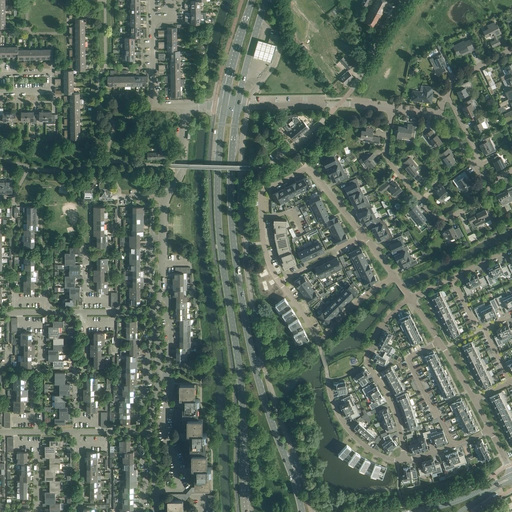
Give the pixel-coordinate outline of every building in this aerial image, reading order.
[(364,22),(376,28),(388,2),(383,0),(376,0),(371,9),(370,9),(369,10),(370,10),(364,22)] [(490,43),(492,47),(501,43),(498,39),(496,36),(501,33),(497,24),(496,25),(494,22),(487,26),(488,29),(483,31),(486,37),(493,34),(496,40),(490,43)] [(270,34),(268,43),(267,44),(277,46),(279,36),(270,34)] [(267,44),(268,43),(258,40),(253,57),(272,62),(277,46),(267,44)] [(453,46),(457,55),(461,53),(462,55),(474,50),(469,40),(465,42),(464,41),(453,46)] [(434,75),(439,76),(440,73),(446,70),(444,67),(447,66),(441,54),(430,59),(436,69),(435,72),(434,72),(434,73),(434,75)] [(349,70),(352,67),(343,57),(340,60),(349,70)] [(511,75),(511,62),(504,67),(505,69),(503,70),(505,75),(504,75),(504,76),(501,77),(500,77),(502,81),(506,79),(511,76),(511,75)] [(486,69),(482,70),(485,76),(489,83),(491,82),(492,81),(489,76),(488,74),(486,69)] [(339,78),(345,84),(353,77),(348,71),(339,78)] [(506,79),(510,85),(503,89),(505,92),(511,88),(511,75),(511,76),(506,79)] [(462,89),(457,91),(460,98),(468,95),(466,91),(472,88),(468,81),(460,85),(462,89)] [(411,100),(420,101),(431,103),(432,93),(431,93),(432,87),(424,86),(423,90),(421,90),(420,92),(413,91),(411,100)] [(511,88),(505,92),(508,99),(499,103),(501,107),(510,103),(510,102),(511,101),(511,100),(511,98),(511,97),(511,88)] [(180,91),(165,91),(165,94),(171,94),(171,97),(170,97),(170,100),(178,100),(178,97),(180,97),(180,91)] [(475,108),(471,99),(462,103),(464,106),(462,107),(466,117),(474,114),(472,110),(475,108)] [(0,117),(0,124),(6,124),(6,121),(9,121),(9,112),(3,112),(3,115),(0,115),(0,117)] [(15,112),(9,112),(9,121),(13,121),(13,124),(18,124),(18,115),(15,115),(15,112)] [(21,115),(18,115),(18,124),(24,124),(24,121),(28,121),(27,112),(21,112),(21,115)] [(34,112),(27,112),(28,121),(31,121),(31,123),(37,123),(37,114),(34,115),(34,112)] [(42,121),(46,121),(46,112),(39,112),(40,114),(37,114),(37,123),(42,123),(42,121)] [(52,112),(46,112),(46,121),(46,123),(50,123),(55,123),(55,114),(52,114),(52,112)] [(292,130),(289,133),(295,140),(309,128),(303,121),(301,122),(298,118),(298,115),(292,115),(288,116),(284,116),(282,116),(277,123),(280,123),(284,127),(286,125),(283,121),(283,120),(285,119),(286,119),(290,118),(293,117),(293,121),(292,121),(289,124),(291,127),(290,128),(292,130)] [(487,127),(481,116),(472,120),(474,125),(473,125),(477,132),(487,127)] [(401,139),(413,141),(413,142),(414,142),(416,126),(412,126),(412,125),(408,124),(407,127),(407,128),(398,127),(398,131),(397,131),(397,135),(397,139),(401,140),(401,139)] [(365,141),(379,143),(380,138),(372,136),(373,128),(366,127),(365,131),(361,130),(360,138),(365,138),(365,141)] [(431,130),(424,135),(427,138),(428,137),(435,147),(442,142),(436,135),(435,135),(431,130)] [(484,142),(480,145),(484,153),(485,153),(486,155),(492,152),(491,150),(487,141),(486,140),(489,139),(490,138),(491,138),(488,134),(486,135),(483,137),(482,137),(484,142)] [(147,153),(148,160),(166,159),(165,152),(164,142),(159,142),(160,152),(147,153)] [(448,166),(455,161),(450,154),(451,153),(448,148),(439,155),(442,159),(443,159),(448,166)] [(327,159),(322,161),(325,167),(330,165),(332,164),(332,163),(338,160),(333,151),(327,154),(329,158),(327,159)] [(368,165),(370,169),(377,163),(374,158),(376,156),(373,153),(364,161),(361,163),(365,168),(368,165)] [(497,169),(505,166),(501,158),(499,159),(497,155),(490,159),(493,167),(495,166),(497,169)] [(410,157),(403,162),(407,167),(405,168),(415,180),(416,181),(420,177),(416,172),(415,171),(419,168),(410,157)] [(332,168),(327,170),(329,176),(343,169),(339,160),(338,160),(332,163),(332,164),(333,167),(332,168)] [(343,169),(329,176),(331,179),(332,179),(333,181),(338,179),(340,178),(342,181),(349,178),(347,174),(346,175),(343,169)] [(464,171),(452,180),(454,183),(457,181),(460,187),(461,190),(462,189),(463,190),(470,185),(468,181),(470,180),(464,171)] [(301,180),(306,190),(312,187),(311,185),(312,185),(309,179),(308,180),(307,177),(301,180)] [(349,185),(344,188),(347,194),(352,191),(354,190),(360,187),(356,178),(350,181),(351,184),(349,185)] [(301,180),(295,183),(301,193),(306,190),(301,180)] [(393,181),(389,185),(386,181),(378,188),(382,192),(381,191),(387,186),(395,195),(402,190),(396,182),(395,183),(393,181)] [(99,197),(99,200),(112,200),(112,197),(111,197),(111,194),(108,183),(99,183),(99,188),(102,188),(105,190),(105,191),(101,197),(99,197)] [(295,183),(290,186),(295,195),(294,195),(295,196),(301,193),(295,183)] [(443,199),(449,194),(440,183),(433,188),(440,196),(438,199),(441,202),(444,200),(443,199)] [(501,193),(496,195),(499,200),(502,206),(511,200),(511,184),(500,190),(501,193)] [(290,186),(284,189),(289,198),(294,195),(295,195),(290,186)] [(354,194),(349,197),(351,202),(364,196),(360,187),(354,190),(355,193),(354,194)] [(84,189),(84,192),(82,192),(82,197),(84,197),(84,200),(92,200),(92,197),(93,197),(93,192),(92,192),(92,189),(84,189)] [(284,189),(279,191),(283,200),(284,200),(289,198),(284,189)] [(278,191),(273,194),(274,197),(273,198),(276,203),(277,203),(279,206),(285,203),(284,200),(283,200),(279,191),(278,192),(278,191)] [(308,200),(307,200),(310,206),(321,201),(321,200),(318,195),(313,197),(311,199),(308,200)] [(364,196),(351,202),(353,206),(354,205),(355,208),(360,205),(362,204),(364,207),(370,204),(366,195),(364,196)] [(321,201),(310,206),(312,212),(324,206),(321,201)] [(362,212),(357,214),(359,220),(374,213),(371,208),(373,207),(371,203),(370,204),(364,207),(365,210),(362,212)] [(419,223),(420,224),(422,222),(422,221),(425,218),(419,210),(420,209),(416,205),(405,214),(408,218),(412,215),(419,223)] [(324,206),(312,212),(315,218),(326,212),(324,206)] [(479,212),(476,214),(477,217),(475,218),(473,214),(467,217),(472,228),(477,226),(476,225),(485,221),(485,222),(490,220),(490,219),(492,218),(490,214),(488,215),(485,209),(482,211),(482,210),(479,212)] [(326,212),(315,218),(318,224),(329,218),(326,212)] [(374,213),(359,220),(361,223),(362,223),(363,225),(371,221),(373,220),(375,224),(377,223),(381,221),(381,220),(379,217),(376,218),(374,213)] [(330,220),(325,223),(328,228),(339,223),(336,217),(335,217),(330,220)] [(376,227),(372,229),(374,235),(388,228),(386,222),(385,223),(383,219),(381,220),(381,221),(377,223),(378,226),(376,227)] [(274,227),(274,232),(276,232),(287,231),(286,226),(286,220),(274,220),(274,224),(274,227)] [(339,223),(328,228),(330,234),(342,228),(339,223)] [(452,227),(442,232),(444,237),(448,236),(450,239),(455,237),(456,239),(463,236),(460,229),(455,232),(452,227)] [(342,228),(330,234),(333,239),(344,233),(342,228)] [(388,228),(374,235),(376,238),(377,238),(378,240),(385,236),(387,240),(393,237),(391,233),(388,228)] [(276,232),(274,232),(275,238),(275,241),(276,245),(278,244),(288,242),(287,236),(287,231),(276,232)] [(344,233),(333,239),(336,245),(347,239),(344,233)] [(394,243),(389,246),(392,252),(405,245),(402,240),(403,239),(401,235),(394,238),(396,242),(394,243)] [(319,241),(314,243),(319,254),(325,251),(323,246),(322,247),(319,241)] [(278,244),(276,245),(277,248),(277,249),(277,251),(278,251),(279,257),(281,256),(291,252),(290,247),(288,242),(278,244)] [(314,243),(308,246),(313,256),(319,254),(314,243)] [(303,248),(308,259),(313,256),(308,246),(303,248)] [(399,253),(394,256),(397,261),(410,255),(407,250),(409,249),(407,246),(399,249),(401,253),(399,253)] [(298,252),(297,253),(299,256),(300,257),(301,257),(303,261),(308,259),(303,248),(303,247),(297,250),(298,252)] [(360,248),(349,253),(351,259),(363,253),(360,248)] [(281,256),(279,257),(281,262),(283,264),(283,265),(284,268),(285,268),(296,262),(293,257),(291,252),(281,256)] [(363,253),(351,259),(354,264),(365,259),(363,253)] [(410,255),(397,261),(398,265),(399,264),(400,267),(406,264),(408,263),(409,267),(418,263),(416,259),(413,260),(411,255),(410,255)] [(336,258),(331,260),(337,272),(342,269),(341,267),(342,266),(340,262),(339,262),(336,258)] [(365,259),(354,264),(357,270),(368,264),(365,259)] [(331,260),(326,263),(331,273),(331,274),(337,272),(331,260)] [(326,263),(321,265),(326,276),(326,275),(331,273),(326,263)] [(506,265),(501,268),(499,263),(493,266),(499,277),(504,274),(505,277),(510,275),(506,265)] [(368,264),(357,270),(359,275),(371,270),(368,264)] [(321,265),(314,268),(317,273),(318,272),(321,279),(327,277),(326,275),(326,276),(321,265)] [(485,276),(490,285),(495,282),(493,279),(499,277),(493,266),(487,268),(490,273),(485,276)] [(371,270),(359,275),(362,281),(373,275),(371,270)] [(255,283),(261,282),(258,274),(253,276),(255,283)] [(471,276),(476,288),(481,285),(482,286),(487,284),(483,276),(479,279),(477,274),(471,276)] [(296,282),(295,283),(299,288),(309,280),(305,275),(301,278),(300,277),(295,281),(296,282)] [(373,275),(362,281),(365,286),(368,285),(368,286),(374,283),(373,282),(376,281),(373,275)] [(471,276),(465,279),(467,284),(463,286),(467,295),(472,293),(471,290),(476,288),(471,276)] [(260,292),(276,284),(273,279),(257,287),(260,292)] [(309,280),(299,288),(302,292),(311,286),(311,287),(313,285),(309,280)] [(349,283),(344,288),(345,289),(346,289),(353,297),(353,296),(357,292),(357,291),(358,291),(353,286),(352,287),(350,285),(349,283)] [(275,294),(273,291),(278,287),(276,286),(266,293),(269,298),(275,294)] [(311,286),(302,292),(306,297),(314,291),(311,287),(311,286)] [(306,297),(310,302),(311,302),(311,303),(316,299),(317,301),(319,299),(321,297),(320,294),(316,289),(314,291),(306,297)] [(341,294),(348,301),(353,297),(346,289),(345,289),(341,294)] [(433,302),(444,297),(441,291),(430,296),(432,300),(433,300),(434,301),(433,302)] [(340,293),(336,297),(344,305),(348,301),(341,294),(340,293)] [(501,295),(496,298),(501,307),(505,305),(507,310),(511,307),(511,304),(508,296),(502,298),(501,295)] [(331,301),(331,302),(339,310),(344,306),(344,305),(336,297),(331,301)] [(444,297),(433,302),(435,306),(436,306),(437,307),(436,308),(437,307),(445,303),(446,303),(444,297)] [(276,304),(275,305),(276,305),(282,314),(286,312),(283,307),(288,303),(284,298),(276,304)] [(499,308),(494,299),(489,301),(491,304),(485,307),(491,318),(497,315),(494,310),(499,308)] [(331,301),(326,305),(335,314),(339,310),(331,302),(331,301)] [(437,307),(436,308),(438,312),(439,312),(440,313),(438,314),(439,314),(449,309),(446,303),(445,303),(445,304),(437,307)] [(326,305),(321,310),(323,312),(323,311),(330,319),(335,314),(326,305)] [(483,316),(485,321),(491,318),(485,307),(479,310),(477,307),(474,309),(478,318),(483,316)] [(286,312),(282,314),(282,315),(283,315),(288,324),(292,322),(289,317),(295,313),(291,308),(286,312)] [(449,309),(439,314),(441,318),(442,317),(442,319),(441,320),(452,315),(449,309)] [(323,312),(318,316),(321,318),(320,319),(324,323),(325,323),(326,323),(330,319),(323,311),(323,312)] [(406,316),(399,319),(402,324),(402,325),(412,320),(410,315),(409,311),(404,313),(406,316)] [(452,315),(441,320),(443,324),(444,323),(445,325),(444,326),(455,321),(452,315)] [(292,322),(288,324),(289,325),(291,330),(294,334),(293,334),(294,335),(298,332),(295,327),(301,324),(298,319),(292,322)] [(402,324),(400,325),(403,331),(404,330),(415,325),(413,321),(412,320),(402,325),(402,324)] [(455,321),(444,326),(446,330),(447,329),(448,331),(447,332),(458,326),(455,321)] [(53,326),(51,326),(49,326),(49,324),(46,324),(46,327),(47,327),(47,329),(49,329),(49,332),(59,332),(61,332),(61,327),(53,327),(53,326)] [(415,325),(404,330),(407,335),(417,330),(416,326),(415,326),(415,325)] [(458,326),(447,332),(449,336),(450,335),(452,338),(453,338),(454,338),(455,337),(456,337),(456,336),(456,335),(461,333),(459,329),(462,328),(461,325),(458,326)] [(511,328),(510,330),(508,325),(502,327),(507,338),(511,336),(511,328)] [(503,344),(502,341),(507,338),(502,327),(496,330),(498,335),(494,337),(499,347),(503,344)] [(298,332),(294,335),(295,338),(297,341),(298,345),(303,343),(300,338),(306,335),(304,330),(298,332)] [(417,330),(407,335),(409,340),(419,335),(417,330)] [(382,336),(379,341),(380,341),(381,341),(387,344),(390,338),(391,338),(393,339),(395,336),(393,335),(386,331),(383,336),(382,336)] [(419,335),(409,340),(412,345),(422,340),(421,336),(420,337),(419,335)] [(380,341),(378,347),(386,351),(384,354),(390,357),(392,354),(390,353),(393,347),(387,344),(381,341),(380,341)] [(473,341),(462,347),(464,351),(465,350),(465,351),(466,352),(465,352),(465,353),(477,347),(475,347),(475,346),(473,341)] [(477,347),(465,353),(467,357),(468,356),(468,357),(469,358),(468,358),(468,359),(480,353),(477,347)] [(430,354),(424,357),(427,363),(437,358),(437,359),(438,358),(436,354),(435,354),(434,352),(433,351),(432,351),(431,352),(430,352),(430,353),(429,353),(430,354)] [(375,353),(373,357),(374,358),(373,360),(377,362),(385,366),(388,360),(395,364),(399,362),(390,357),(384,354),(382,357),(375,353)] [(480,353),(468,359),(470,363),(471,362),(471,364),(470,364),(483,359),(483,358),(481,359),(479,354),(480,353)] [(437,358),(427,363),(430,369),(440,364),(440,365),(441,364),(439,360),(438,360),(437,359),(437,358)] [(483,359),(470,364),(472,369),(474,368),(474,370),(473,370),(485,365),(483,359)] [(440,364),(430,369),(433,375),(443,370),(443,371),(444,370),(442,366),(441,366),(440,365),(440,364)] [(485,365),(473,370),(475,375),(476,374),(477,376),(476,376),(488,370),(487,371),(484,365),(486,365),(485,365)] [(392,366),(381,371),(384,376),(385,375),(386,377),(395,372),(392,366)] [(361,372),(355,376),(362,386),(368,382),(365,377),(366,376),(369,375),(366,371),(364,369),(360,371),(361,372)] [(443,370),(433,375),(436,381),(446,376),(446,377),(447,376),(445,372),(444,372),(443,371),(443,370)] [(488,370),(476,376),(478,381),(479,380),(480,382),(479,382),(491,376),(488,370)] [(386,379),(388,383),(398,377),(395,372),(386,377),(387,379),(386,379)] [(446,376),(436,381),(439,387),(449,382),(450,382),(448,378),(447,378),(446,377),(446,376)] [(491,376),(479,382),(481,386),(482,386),(484,389),(485,389),(486,388),(487,388),(488,387),(487,386),(492,384),(494,383),(491,376)] [(398,377),(388,383),(390,387),(391,386),(392,388),(402,383),(398,377)] [(338,382),(333,383),(334,386),(335,390),(337,390),(339,390),(340,395),(347,394),(345,382),(338,383),(338,382)] [(449,382),(439,387),(442,393),(451,388),(452,388),(453,388),(451,384),(449,384),(449,382)] [(392,391),(394,395),(405,389),(402,383),(392,388),(393,390),(392,391)] [(183,419),(187,419),(197,419),(197,418),(197,409),(196,409),(196,405),(199,405),(199,399),(193,399),(193,394),(194,394),(194,384),(180,384),(180,400),(183,400),(183,419)] [(369,385),(362,389),(367,399),(369,398),(368,398),(379,392),(376,386),(373,388),(371,389),(369,385)] [(451,388),(442,393),(445,399),(456,394),(453,389),(453,390),(452,390),(452,388),(451,388)] [(379,392),(368,398),(369,398),(371,403),(369,404),(371,409),(380,404),(378,400),(379,399),(382,397),(379,392)] [(407,392),(395,397),(397,401),(398,401),(399,403),(409,399),(407,392)] [(501,392),(489,398),(491,402),(492,402),(493,403),(504,398),(501,392)] [(343,404),(340,405),(342,411),(355,405),(350,395),(343,399),(345,403),(343,404)] [(457,401),(452,404),(455,410),(464,405),(465,405),(466,405),(463,401),(462,401),(461,398),(460,398),(459,398),(458,399),(457,399),(457,400),(457,401)] [(493,403),(492,404),(494,408),(495,407),(496,409),(506,404),(506,405),(507,404),(504,398),(493,403)] [(399,405),(401,410),(412,405),(409,399),(399,403),(400,405),(399,405)] [(496,409),(495,410),(497,414),(498,413),(499,415),(509,410),(506,405),(506,404),(496,409)] [(355,405),(342,411),(345,417),(348,415),(350,414),(352,419),(360,415),(355,405)] [(412,405),(401,410),(402,414),(403,413),(404,415),(414,412),(416,412),(415,409),(413,409),(412,405)] [(464,405),(455,410),(458,416),(467,411),(468,411),(466,407),(465,407),(465,405),(464,405)] [(387,408),(378,411),(380,416),(382,416),(383,420),(390,418),(388,413),(389,412),(387,408)] [(499,415),(498,416),(500,420),(501,419),(502,421),(511,416),(511,417),(511,416),(511,413),(510,410),(509,410),(499,415)] [(467,411),(458,416),(460,422),(470,417),(471,417),(469,413),(468,413),(467,411)] [(403,418),(405,422),(406,422),(416,418),(414,412),(404,415),(404,417),(403,418)] [(502,421),(501,421),(503,426),(504,425),(505,427),(511,423),(511,416),(511,417),(511,416),(502,421)] [(383,420),(382,421),(385,431),(394,428),(393,425),(391,422),(393,422),(391,417),(390,418),(383,420)] [(470,417),(460,422),(463,428),(473,423),(474,423),(472,418),(471,419),(470,417)] [(187,419),(187,434),(190,434),(190,453),(192,453),(205,453),(205,452),(205,443),(203,443),(203,439),(207,439),(207,433),(200,433),(200,428),(202,428),(202,418),(197,418),(197,419),(187,419)] [(405,424),(407,429),(408,428),(410,428),(412,427),(418,425),(416,418),(406,422),(406,424),(405,424)] [(359,423),(354,428),(356,430),(358,432),(358,433),(361,436),(362,435),(366,430),(359,423)] [(463,428),(461,428),(463,431),(464,430),(466,434),(470,432),(472,431),(472,432),(474,432),(475,432),(476,431),(477,430),(476,429),(477,429),(475,424),(474,425),(473,423),(463,428)] [(366,430),(362,435),(366,439),(365,440),(369,443),(375,435),(367,428),(366,430)] [(426,431),(428,438),(431,437),(435,446),(441,444),(437,432),(436,431),(430,433),(429,430),(426,431)] [(437,432),(441,444),(447,442),(443,430),(437,432)] [(424,437),(418,438),(419,442),(421,450),(422,450),(428,448),(425,439),(428,438),(426,431),(423,432),(424,437)] [(386,441),(382,444),(385,448),(384,449),(387,453),(397,444),(394,440),(393,441),(390,437),(389,434),(387,435),(383,436),(384,440),(385,440),(386,441)] [(477,443),(474,444),(476,448),(477,447),(480,453),(480,454),(486,451),(487,451),(488,450),(485,446),(484,446),(482,440),(477,443)] [(419,442),(408,446),(409,449),(411,454),(417,452),(417,453),(422,451),(422,450),(421,450),(419,442)] [(347,444),(338,454),(342,458),(344,455),(349,460),(351,457),(347,453),(351,448),(347,444)] [(457,451),(451,453),(456,466),(466,463),(464,455),(463,455),(459,456),(458,455),(457,451)] [(480,453),(478,455),(481,462),(485,459),(486,461),(490,458),(487,451),(486,451),(480,454),(480,453)] [(204,487),(206,487),(209,487),(209,477),(208,477),(208,473),(211,473),(211,467),(205,467),(205,462),(206,462),(206,452),(205,452),(205,453),(192,453),(192,468),(195,468),(195,487),(198,487),(201,487),(204,487)] [(349,460),(347,462),(352,465),(354,463),(360,467),(361,464),(356,460),(358,458),(360,455),(355,452),(351,457),(349,460)] [(443,462),(445,470),(456,466),(451,453),(445,455),(447,459),(447,461),(443,462)] [(360,467),(358,469),(363,472),(365,469),(371,473),(372,469),(367,466),(370,461),(365,458),(361,464),(360,467)] [(433,459),(427,461),(431,473),(431,474),(437,473),(442,471),(440,463),(435,465),(435,463),(433,459)] [(418,469),(420,476),(431,473),(427,461),(421,463),(423,467),(423,468),(418,469)] [(371,472),(370,475),(371,475),(376,477),(377,474),(383,477),(384,474),(378,471),(381,465),(375,463),(373,469),(371,472)] [(404,475),(402,475),(403,480),(417,478),(416,470),(410,471),(410,470),(410,467),(403,468),(404,475)] [(174,500),(171,500),(168,500),(167,511),(180,511),(181,510),(182,510),(182,500),(179,500),(176,500),(174,500)]
